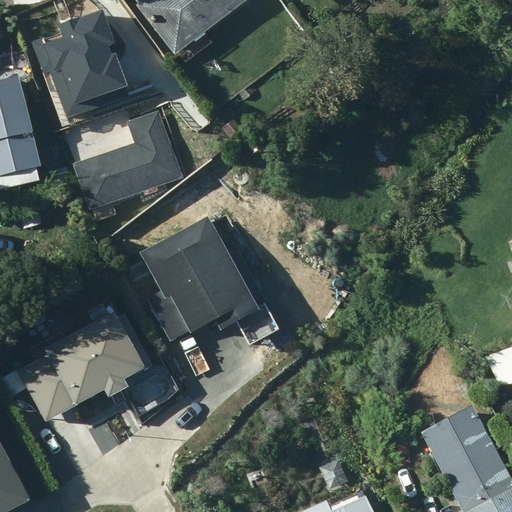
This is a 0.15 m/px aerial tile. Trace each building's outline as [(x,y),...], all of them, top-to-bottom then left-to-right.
[(137,10),(176,58),(251,2),(249,0),(134,0),(140,7),(137,10)] [(43,172),(19,80),(0,83),(0,194),(39,185),(37,173),(43,172)] [(178,170),(155,101),(124,112),(126,119),(84,133),(88,147),(69,153),(90,216),(131,201),(127,188),(178,170)] [(202,226),(130,259),(154,309),(160,306),(178,346),(198,337),(203,348),(249,327),(202,226)] [(35,362),(9,376),(36,429),(92,400),(94,407),(116,395),(113,389),(149,371),(119,312),(32,356),(35,362)] [(511,350),(476,364),(495,390),(511,389),(511,350)] [(499,457),(473,408),(422,436),(449,486),(499,457)] [(511,511),(511,480),(499,457),(449,486),(462,511),(511,511)] [(0,471),(0,511),(13,511),(19,509),(0,471)]
